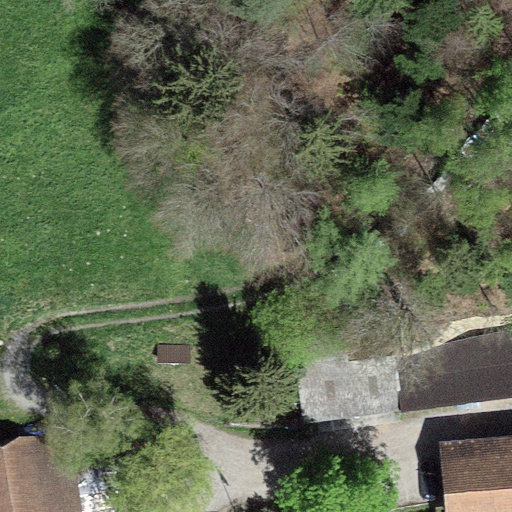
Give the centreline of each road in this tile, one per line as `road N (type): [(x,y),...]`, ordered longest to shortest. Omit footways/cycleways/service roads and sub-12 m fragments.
road 1 (track): [(0,364),(44,334),(273,288),(336,256),(456,119),(511,69)]
road 2 (track): [(511,435),(309,455),(254,469),(220,458)]
road 3 (track): [(220,458),(152,428),(16,404),(0,386)]
